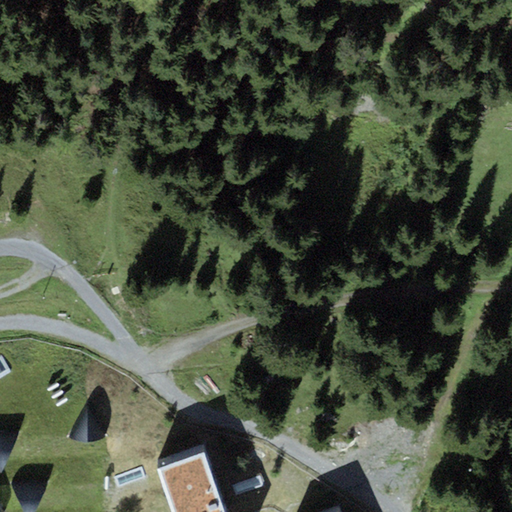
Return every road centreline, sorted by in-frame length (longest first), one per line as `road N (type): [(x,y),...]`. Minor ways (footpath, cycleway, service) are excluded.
road 1 (track): [(0,248),(49,258),(66,271),(138,364),(192,406),(261,432),(384,511)]
road 2 (track): [(138,364),(254,310),(352,291),(511,293)]
road 3 (track): [(138,364),(71,336),(0,324)]
